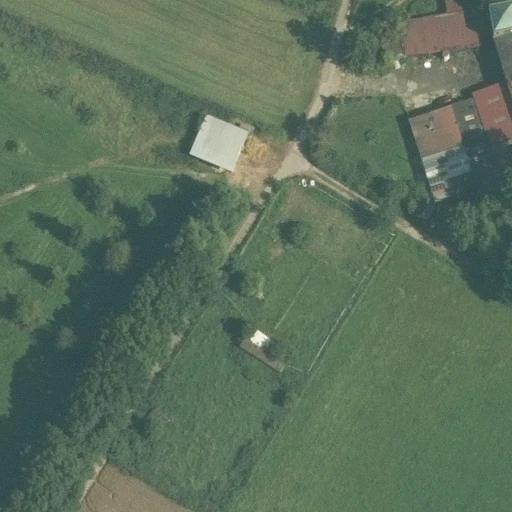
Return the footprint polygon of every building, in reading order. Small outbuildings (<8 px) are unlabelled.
[(473,15),(395,25),(401,64),(479,52),(473,15)] [(511,15),(487,20),(493,48),(494,47),(509,94),(511,92),(511,15)] [(511,183),(511,101),(509,94),(477,105),(503,186),(511,183)] [(476,193),(451,113),(409,126),(435,206),(476,193)] [(249,139),(205,120),(187,159),(231,179),(249,139)] [(255,332),(243,353),(284,375),(288,367),(270,357),(277,344),(255,332)]
